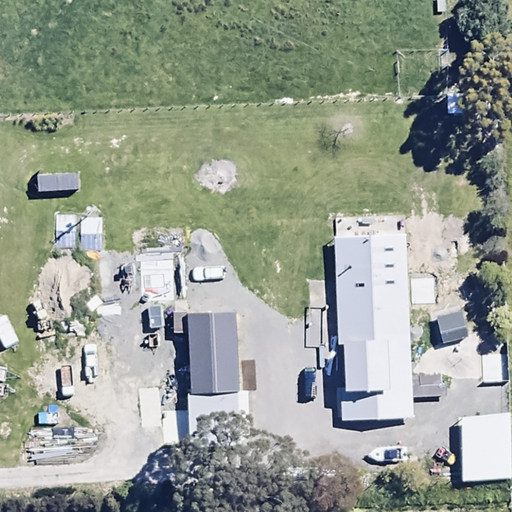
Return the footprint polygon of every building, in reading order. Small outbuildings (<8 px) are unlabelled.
[(414,430),(414,407),(446,407),(446,394),(413,394),(410,237),(333,239),(335,354),(345,354),(346,405),(339,405),(340,432),(414,430)] [(460,318),(435,325),(442,351),(467,344),(460,318)] [(191,403),(234,402),(239,402),(235,322),(188,324),(191,403)] [(163,393),(139,394),(141,439),(165,438),(163,393)] [(234,402),(191,403),(188,404),(189,428),(235,426),(234,402)]
